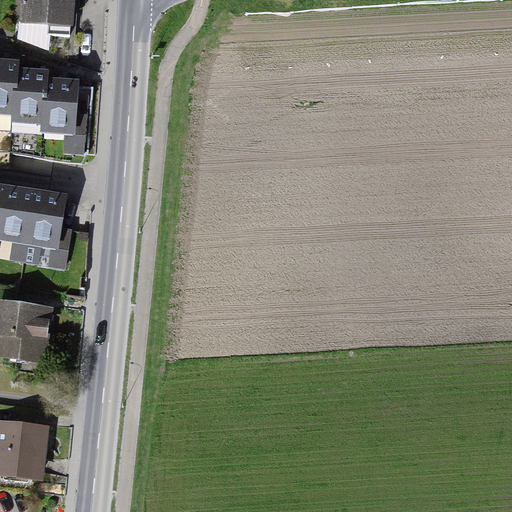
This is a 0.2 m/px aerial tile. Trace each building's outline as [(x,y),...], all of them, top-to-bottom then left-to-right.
[(76,0),(25,0),(24,29),(75,32),(76,0)] [(0,116),(13,118),(17,75),(17,68),(0,66),(0,116)] [(43,134),(43,127),(46,85),(47,77),(17,75),(13,118),(12,132),(43,134)] [(76,87),(46,85),(43,127),(66,129),(64,153),(83,154),(85,129),(73,128),(76,87)] [(0,218),(0,242),(25,247),(34,197),(5,191),(0,218)] [(63,202),(34,197),(25,247),(22,262),(38,265),(42,239),(56,242),(63,202)] [(49,316),(2,311),(0,328),(0,360),(43,366),(49,316)] [(44,431),(0,426),(0,473),(40,478),(44,431)]
